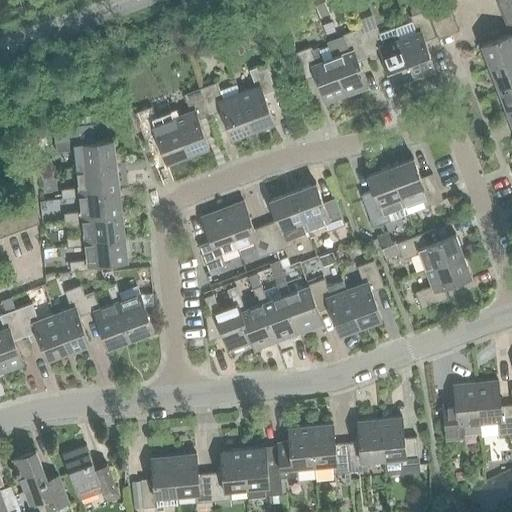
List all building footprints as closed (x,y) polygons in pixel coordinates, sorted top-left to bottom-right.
[(324,0),(312,0),(319,17),(329,13),(324,0)] [(446,0),(433,0),(424,4),(423,4),(425,10),(427,16),(450,7),(446,0)] [(511,0),(499,0),(496,2),(500,13),(511,8),(511,0)] [(288,7),(277,11),(281,22),(292,18),(288,7)] [(432,27),(454,19),(450,7),(427,16),(432,27)] [(511,8),(500,13),(504,23),(511,20),(511,8)] [(432,27),(427,16),(425,10),(409,16),(415,33),(399,39),(413,76),(434,68),(424,41),(435,36),(432,27)] [(432,27),(435,36),(436,36),(437,38),(458,30),(454,19),(432,27)] [(511,59),(511,20),(504,23),(508,34),(481,45),(490,68),(511,59)] [(332,58),(346,95),(367,87),(357,59),(368,55),(360,34),(358,28),(342,35),(325,41),(332,58)] [(360,34),(368,55),(370,61),(382,57),(392,84),(413,76),(399,39),(395,28),(379,35),(376,28),(360,34)] [(309,47),(293,53),(303,80),(314,75),(325,103),(346,95),(332,58),(323,61),(318,47),(310,50),(309,47)] [(511,59),(490,68),(498,90),(511,85),(511,59)] [(275,90),(265,64),(248,70),(255,87),(238,93),(252,130),(273,122),(263,95),(275,90)] [(216,82),(199,88),(209,115),(221,110),(231,138),(252,130),(238,93),(222,99),(216,82)] [(511,85),(498,90),(507,113),(511,110),(511,85)] [(189,111),(173,117),(187,155),(208,147),(198,119),(209,115),(199,88),(183,94),(189,111)] [(166,163),(187,155),(173,117),(157,123),(150,106),(134,113),(144,139),(156,135),(166,163)] [(74,150),(76,169),(116,164),(113,139),(96,141),(93,123),(72,125),(72,129),(53,131),(56,152),(74,150)] [(441,200),(431,173),(420,178),(412,158),(389,167),(403,204),(421,198),(424,206),(441,200)] [(79,193),(118,188),(116,164),(76,169),(78,187),(60,189),(61,199),(79,197),(79,193)] [(386,211),(403,204),(389,167),(366,176),(373,195),(362,199),(372,226),(389,219),(386,211)] [(292,192),(306,229),(323,223),(326,231),(344,225),(334,198),(322,202),(315,183),(292,192)] [(81,217),(121,212),(118,188),(79,193),(79,197),(81,211),(63,213),(64,223),(82,221),(81,217)] [(306,229),(292,192),(268,200),(276,220),(264,224),(275,250),(292,244),(289,236),(306,229)] [(38,223),(36,217),(30,201),(18,206),(26,228),(38,223)] [(243,201),(221,209),(236,246),(252,240),(258,257),(275,250),(264,224),(253,228),(243,201)] [(26,228),(18,206),(7,210),(15,232),(26,228)] [(219,252),(236,246),(221,209),(200,216),(209,240),(198,245),(208,272),(224,265),(219,252)] [(15,232),(7,210),(0,212),(0,227),(3,236),(15,232)] [(84,241),(124,236),(121,212),(81,217),(82,221),(84,235),(66,237),(67,247),(85,245),(84,241)] [(419,253),(425,269),(462,255),(454,234),(439,240),(435,228),(396,243),(402,259),(419,253)] [(70,271),(88,269),(87,265),(126,261),(124,236),(84,241),(85,245),(86,259),(69,261),(70,271)] [(400,254),(396,243),(381,248),(385,259),(400,254)] [(331,252),(320,256),(322,264),(334,260),(331,252)] [(470,276),(462,255),(425,269),(431,285),(414,292),(421,308),(447,298),(443,286),(470,276)] [(279,260),(281,267),(289,264),(286,257),(279,260)] [(268,264),(274,279),(285,275),(279,260),(268,264)] [(371,291),(382,287),(372,260),(356,266),(362,283),(346,289),(360,326),(381,318),(371,291)] [(308,286),(307,286),(289,293),(283,276),(274,280),(280,296),(285,295),(299,332),(322,323),(317,311),(308,286)] [(308,286),(317,311),(329,307),(339,334),(360,326),(346,289),(345,289),(341,280),(326,286),(323,278),(307,284),(307,286),(308,286)] [(116,301),(130,339),(153,330),(139,293),(121,300),(115,283),(106,286),(112,303),(116,301)] [(70,308),(54,314),(68,351),(89,343),(78,316),(90,312),(84,294),(80,285),(64,291),(70,308)] [(262,303),(276,341),(299,332),(285,295),(280,296),(267,302),(260,285),(251,288),(258,305),(262,303)] [(226,289),(232,306),(237,304),(251,342),(250,342),(253,349),(276,341),(262,303),(258,305),(244,310),(235,286),(226,289)] [(84,294),(90,312),(93,311),(107,347),(130,339),(116,301),(112,303),(98,308),(92,291),(84,294)] [(203,298),(210,315),(214,313),(228,350),(250,342),(251,342),(237,304),(232,306),(219,311),(212,294),(203,298)] [(15,309),(10,297),(0,301),(5,313),(15,309)] [(15,309),(25,336),(36,332),(47,359),(68,351),(54,314),(37,320),(31,303),(15,309)] [(0,330),(0,368),(1,372),(22,364),(14,340),(25,336),(15,309),(5,313),(0,314),(0,319),(4,329),(0,330)] [(511,406),(511,404),(500,405),(497,380),(475,382),(479,422),(496,421),(497,435),(511,433),(511,406)] [(455,410),(442,411),(445,440),(463,438),(461,424),(479,422),(475,382),(452,385),(455,410)] [(401,416),(379,419),(383,459),(400,457),(401,466),(419,465),(416,436),(403,437),(401,416)] [(358,442),(346,443),(349,472),(366,470),(366,460),(383,459),(379,419),(356,421),(358,442)] [(329,474),(349,472),(346,443),(334,444),(332,423),(310,425),(314,474),(315,477),(330,476),(329,474)] [(277,450),(279,466),(280,478),(297,477),(297,476),(314,474),(310,425),(287,428),(289,448),(277,450)] [(102,490),(104,497),(106,501),(117,497),(115,492),(117,492),(106,464),(95,468),(86,445),(62,454),(79,499),(102,490)] [(264,446),(242,448),(246,488),(247,498),(282,494),(280,478),(279,466),(267,467),(264,446)] [(222,471),(209,472),(212,501),(230,499),(229,490),(246,488),(242,448),(219,450),(222,471)] [(47,510),(67,502),(57,475),(46,480),(35,450),(13,459),(30,504),(42,499),(47,510)] [(195,503),(212,501),(209,472),(197,474),(195,453),(173,455),(177,495),(194,493),(195,503)] [(174,495),(177,495),(173,455),(150,457),(152,478),(140,479),(143,508),(175,505),(174,495)] [(142,508),(140,481),(131,482),(134,509),(142,508)] [(0,511),(19,511),(13,493),(1,498),(0,493),(0,511)]
